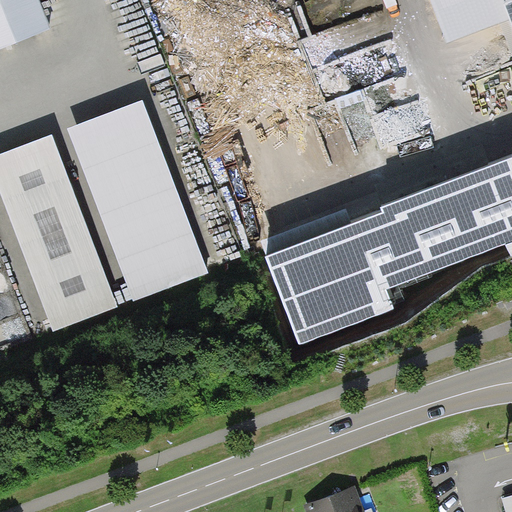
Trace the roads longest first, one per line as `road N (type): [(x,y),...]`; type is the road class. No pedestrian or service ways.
road 1 (primary): [(141,511),(395,415),(511,382)]
road 2 (unknown): [(84,0),(96,37),(92,80),(0,114)]
